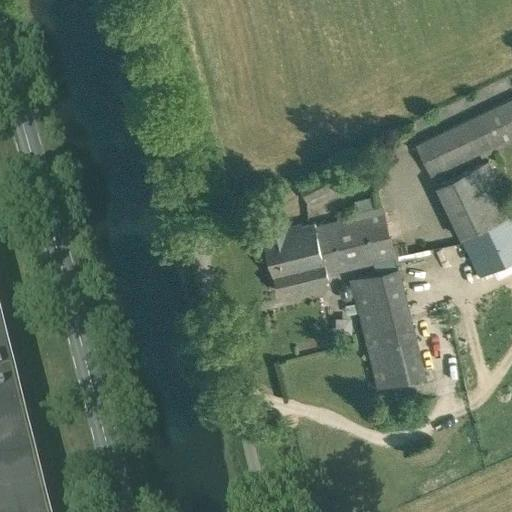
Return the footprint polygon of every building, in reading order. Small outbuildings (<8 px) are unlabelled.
[(488,154),(511,142),(511,97),(417,143),(432,177),(486,151),(488,154)] [(461,239),(461,238),(479,277),(511,260),(511,206),(489,160),(435,185),(461,239)] [(299,185),(307,201),(330,189),(323,173),(299,185)] [(269,235),(264,236),(278,292),(329,279),(327,273),(395,256),(382,205),(353,212),(353,214),(287,230),(285,222),(266,226),(269,235)] [(398,267),(351,279),(352,281),(355,295),(364,334),(378,387),(382,386),(425,376),(412,322),(398,267)] [(0,511),(43,511),(0,338),(0,511)]
